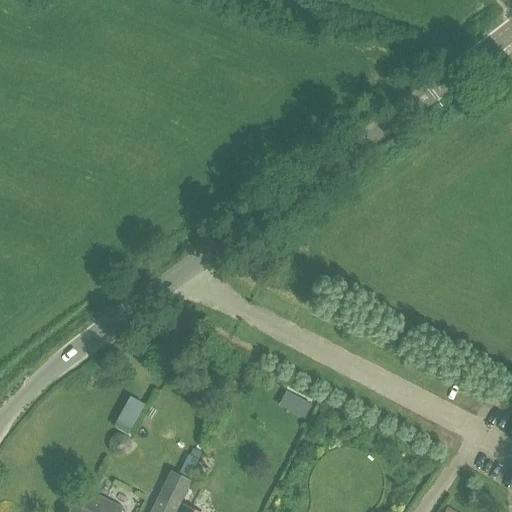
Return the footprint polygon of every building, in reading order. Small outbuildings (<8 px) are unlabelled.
[(136,396),(122,420),(135,427),(149,403),(136,396)] [(301,400),(294,412),(304,418),(311,405),(301,400)] [(478,429),(489,432),(494,414),(483,411),(478,429)] [(430,417),(425,427),(448,438),(453,428),(430,417)] [(133,437),(116,443),(123,459),(139,453),(133,437)] [(171,470),(149,511),(176,511),(192,480),(171,470)] [(120,511),(124,506),(99,495),(96,500),(79,492),(69,511),(120,511)]
